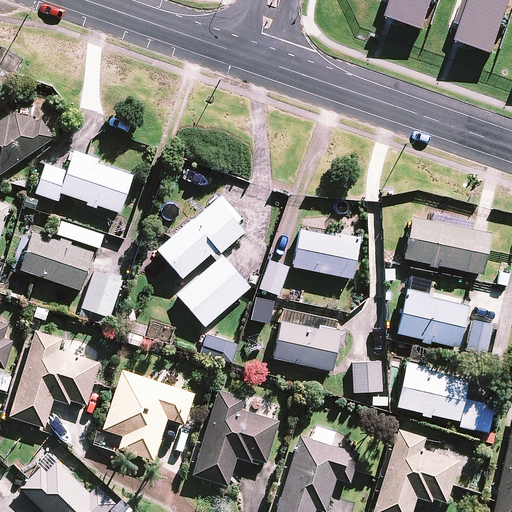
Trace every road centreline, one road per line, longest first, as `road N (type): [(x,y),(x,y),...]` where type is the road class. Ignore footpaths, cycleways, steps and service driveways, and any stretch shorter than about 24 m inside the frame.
road 1 (tertiary): [(251,57),(511,148)]
road 2 (tertiary): [(82,0),(251,57)]
